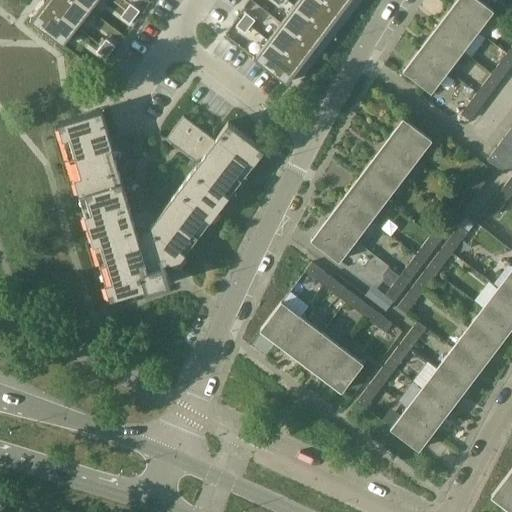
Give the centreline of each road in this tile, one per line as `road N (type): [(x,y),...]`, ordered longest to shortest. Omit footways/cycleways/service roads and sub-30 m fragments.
road 1 (unclassified): [(168,457),(318,139)]
road 2 (primary): [(168,457),(0,395)]
road 3 (residential): [(318,139),(174,40)]
road 4 (unclassified): [(318,139),(398,0)]
road 5 (primary): [(0,453),(149,500)]
road 6 (residential): [(382,511),(265,455)]
road 7 (residential): [(511,395),(453,511)]
road 8 (primary): [(280,511),(168,457)]
